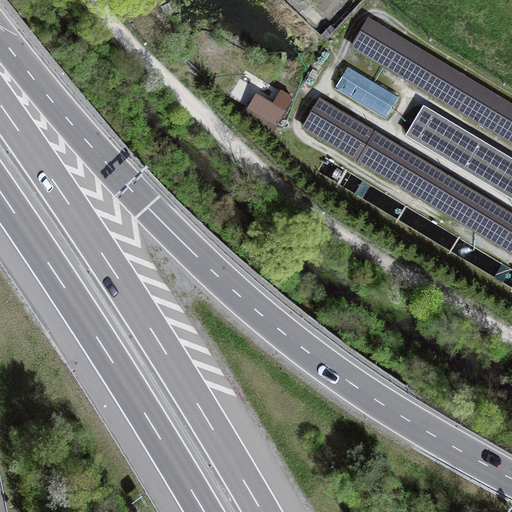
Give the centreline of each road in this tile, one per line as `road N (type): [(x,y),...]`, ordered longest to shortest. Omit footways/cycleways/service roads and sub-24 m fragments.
road 1 (motorway): [(511,478),(379,402),(237,294),(130,189),(0,36)]
road 2 (residential): [(511,337),(338,236),(278,188),(92,0)]
road 3 (motorway): [(261,511),(0,104)]
road 4 (motorway): [(0,192),(204,511)]
